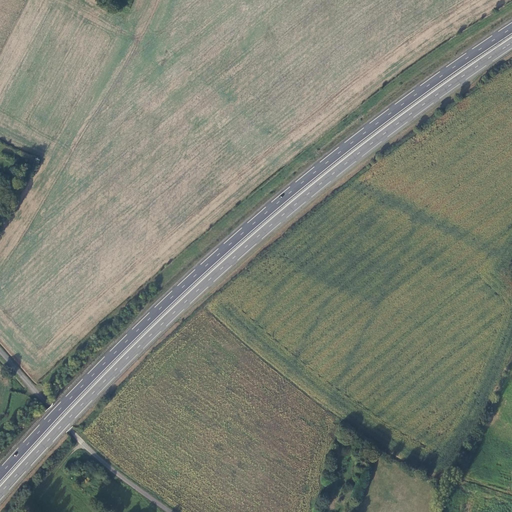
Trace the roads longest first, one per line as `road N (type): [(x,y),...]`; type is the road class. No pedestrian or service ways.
road 1 (trunk): [(0,495),(221,267),(371,142),(511,43)]
road 2 (trunk): [(511,28),(419,90),(258,218),(155,309),(0,475)]
road 3 (unclassified): [(169,511),(84,445),(0,348)]
